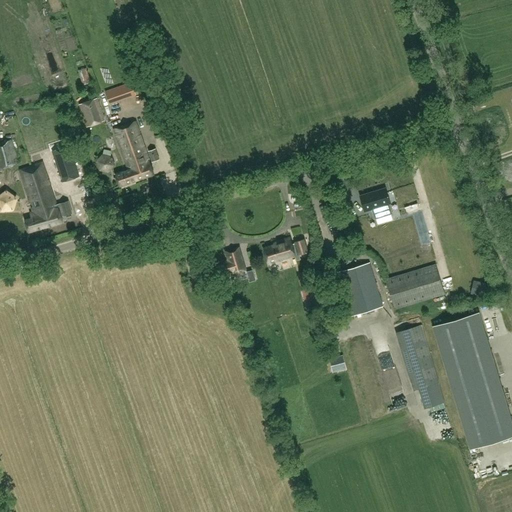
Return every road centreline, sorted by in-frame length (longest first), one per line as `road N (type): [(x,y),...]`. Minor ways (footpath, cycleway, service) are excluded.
road 1 (unclassified): [(0,266),(456,123)]
road 2 (unclassified): [(511,280),(456,123)]
road 3 (unclassified): [(456,123),(413,0)]
